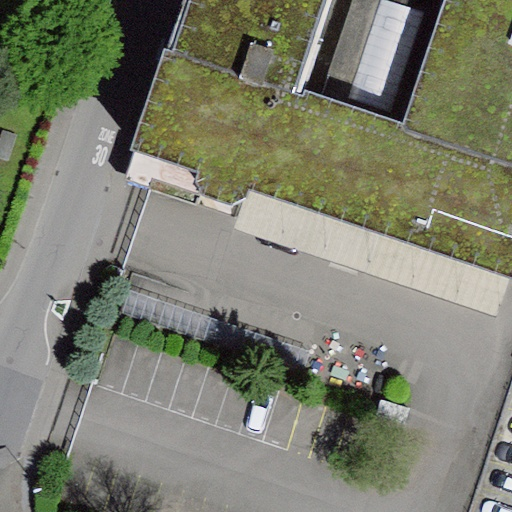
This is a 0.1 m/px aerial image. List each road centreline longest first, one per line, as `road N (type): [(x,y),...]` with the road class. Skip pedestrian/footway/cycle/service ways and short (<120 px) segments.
road 1 (unknown): [(50,402),(364,498),(400,496),(436,480),(462,448),(477,369),(458,337),(115,202)]
road 2 (residential): [(144,0),(50,287),(0,370)]
